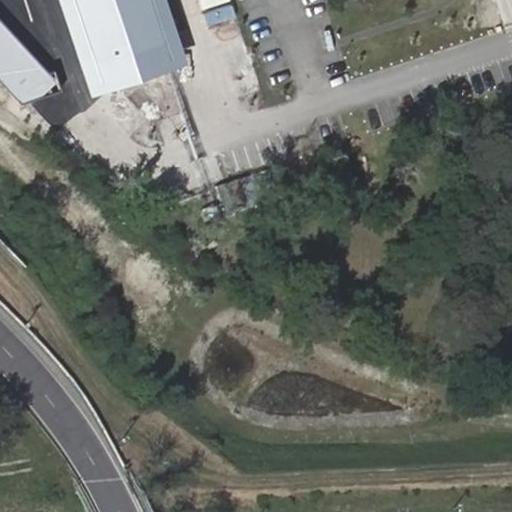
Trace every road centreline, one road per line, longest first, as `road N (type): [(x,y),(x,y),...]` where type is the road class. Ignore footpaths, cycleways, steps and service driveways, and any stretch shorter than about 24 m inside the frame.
road 1 (track): [(511,473),(277,484)]
road 2 (motorway): [(118,511),(54,407),(0,344)]
road 3 (residential): [(511,20),(394,57)]
